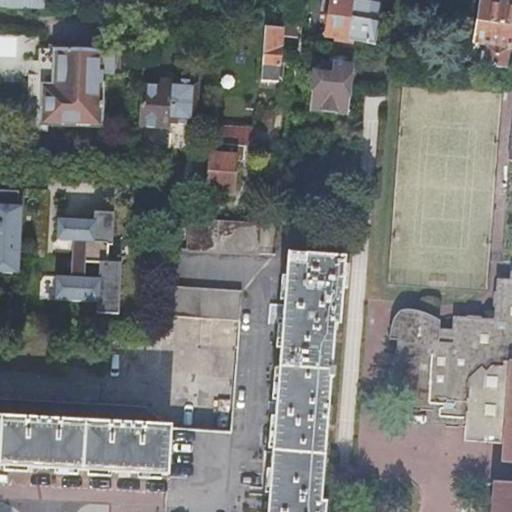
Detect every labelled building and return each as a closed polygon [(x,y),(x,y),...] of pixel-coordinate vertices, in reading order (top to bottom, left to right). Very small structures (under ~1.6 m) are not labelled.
[(0,0),(0,9),(49,12),(49,0),(0,0)] [(347,42),(353,1),(347,0),(331,0),(326,33),(337,35),(336,40),(347,42)] [(482,53),(480,64),(494,66),(503,3),(485,0),(478,0),(471,44),(486,46),(485,53),(482,53)] [(381,5),(353,1),(347,42),(352,42),(375,46),(381,5)] [(148,4),(137,3),(136,17),(146,17),(147,17),(148,4)] [(511,4),(503,3),(494,66),(505,68),(508,50),(511,50),(511,4)] [(301,21),(283,19),(283,30),(265,29),(263,81),(280,82),(283,38),(299,38),(301,21)] [(350,55),(354,55),(360,56),(358,69),(379,72),(383,47),(375,46),(352,42),(350,55)] [(27,89),(26,130),(45,131),(45,124),(99,127),(103,53),(39,50),(37,90),(27,89)] [(314,73),(312,91),(347,95),(350,67),(323,64),(322,73),(314,73)] [(139,128),(169,130),(170,125),(196,127),(199,83),(173,81),(172,87),(159,86),(142,85),(139,128)] [(219,123),(212,123),(210,144),(252,147),(258,148),(260,133),(219,129),(219,123)] [(210,144),(207,189),(234,192),(235,177),(249,178),(252,147),(210,144)] [(0,273),(12,274),(15,225),(20,222),(21,207),(17,207),(18,193),(0,191),(0,273)] [(113,246),(114,214),(95,213),(94,222),(58,220),(57,242),(73,242),(71,279),(57,278),(56,301),(98,303),(97,314),(119,315),(122,264),(108,263),(109,246),(113,246)] [(189,219),(187,249),(202,250),(205,220),(189,219)] [(205,220),(202,250),(260,254),(263,224),(205,220)] [(323,511),(324,504),(322,504),(323,498),(320,497),(325,428),(330,428),(332,406),(327,405),(333,329),(338,329),(344,259),(289,255),(267,511),(323,511)] [(511,278),(499,277),(495,318),(455,314),(453,329),(440,328),(429,327),(430,307),(428,306),(425,304),(423,303),(418,302),(414,301),(409,301),(405,302),(402,303),(398,305),(397,305),(394,307),(392,309),(389,311),(387,314),(385,317),(384,319),(383,322),(382,325),(381,328),(381,331),(380,335),(381,337),(389,336),(385,392),(407,394),(406,408),(421,410),(421,406),(433,407),(432,421),(445,422),(445,425),(460,426),(460,423),(463,423),(470,339),(511,342),(511,341),(511,278)] [(164,287),(162,316),(241,321),(243,292),(164,287)] [(511,341),(511,342),(470,339),(463,423),(465,424),(464,439),(505,442),(504,459),(511,459),(511,341)] [(0,466),(166,477),(169,429),(0,418),(0,466)] [(511,511),(511,486),(496,485),(493,511),(511,511)]
